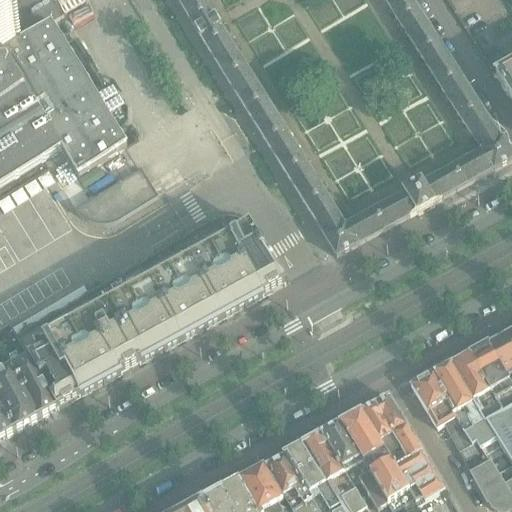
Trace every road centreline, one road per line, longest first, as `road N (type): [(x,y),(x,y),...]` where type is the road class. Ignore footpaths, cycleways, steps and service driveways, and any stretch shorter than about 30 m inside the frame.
road 1 (tertiary): [(511,208),(0,492)]
road 2 (tertiary): [(92,511),(378,354)]
road 3 (residential): [(467,511),(378,354)]
road 4 (residential): [(428,0),(511,133)]
road 5 (tertiary): [(378,354),(511,283)]
